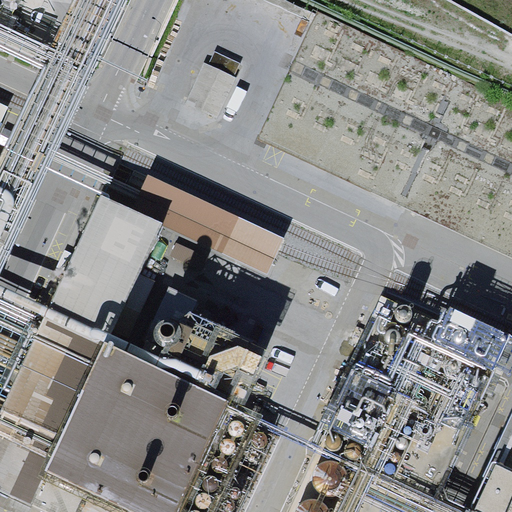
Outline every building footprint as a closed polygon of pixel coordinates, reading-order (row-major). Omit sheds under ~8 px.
[(511,107),(316,16),(259,139),(511,256),(511,107)] [(239,69),(212,56),(190,104),(217,116),(239,69)] [(283,236),(147,174),(143,183),(132,208),(267,270),(277,247),(283,236)] [(157,230),(98,203),(52,304),(111,331),(157,230)] [(251,332),(162,292),(139,344),(228,384),(251,332)] [(439,320),(379,293),(311,439),(381,471),(362,511),(421,511),(488,370),(428,343),(439,320)] [(171,511),(219,411),(40,329),(0,413),(0,497),(27,510),(39,484),(98,511),(171,511)] [(511,511),(511,421),(469,511),(511,511)]
